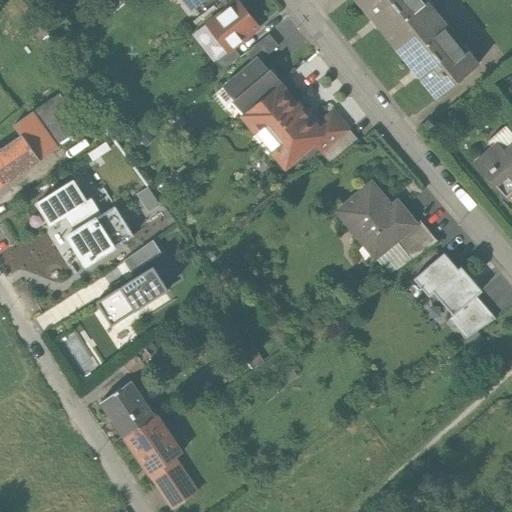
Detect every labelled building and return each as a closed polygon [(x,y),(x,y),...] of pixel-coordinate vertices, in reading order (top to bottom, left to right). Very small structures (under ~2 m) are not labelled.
[(185,0),(192,8),(202,0),(185,0)] [(237,0),(226,10),(207,25),(228,51),(233,47),(259,27),(237,0)] [(220,0),(219,1),(226,10),(237,0),(220,0)] [(375,24),(396,50),(438,16),(424,0),(356,0),(356,1),(375,24)] [(478,65),(438,16),(396,50),(416,74),(437,99),(478,65)] [(245,53),(252,62),(258,57),(262,61),(279,46),(269,34),(245,53)] [(241,57),(233,47),(228,51),(215,62),(222,72),(241,57)] [(272,70),(270,71),(262,61),(258,57),(252,62),(224,85),(236,100),(233,102),(244,115),(283,83),(272,70)] [(85,76),(70,86),(81,102),(96,91),(85,76)] [(244,115),(266,140),(304,108),(283,83),(244,115)] [(92,118),(81,102),(70,86),(60,93),(82,125),(92,118)] [(84,128),(82,125),(60,93),(33,112),(57,147),(84,128)] [(317,124),(304,108),(266,140),(288,167),(315,145),(322,152),(349,129),(333,110),(317,124)] [(40,159),(57,147),(33,112),(5,130),(13,141),(23,134),(40,159)] [(359,141),(349,129),(322,152),(332,164),(359,141)] [(13,141),(0,149),(0,185),(40,159),(23,134),(13,141)] [(511,142),(502,151),(495,144),(475,162),(506,198),(511,193),(511,142)] [(30,204),(45,229),(82,206),(67,181),(30,204)] [(373,181),(337,210),(376,259),(397,242),(419,224),(399,199),(393,205),(373,181)] [(71,235),(91,266),(136,238),(117,207),(71,235)] [(67,236),(76,228),(68,219),(50,234),(65,253),(74,245),(67,236)] [(411,259),(437,241),(421,222),(419,224),(397,242),(411,259)] [(413,279),(428,297),(433,292),(453,316),(476,296),(482,291),(461,267),(457,270),(443,253),(413,279)] [(155,265),(96,302),(111,326),(170,289),(155,265)] [(449,320),(465,339),(494,317),(476,296),(453,316),(449,320)] [(264,361),(252,346),(244,352),(252,363),(250,364),(254,369),(264,361)] [(124,365),(132,377),(145,367),(142,362),(149,356),(144,349),(124,365)] [(101,402),(125,437),(155,416),(131,382),(101,402)] [(179,451),(155,416),(125,437),(149,472),(172,457),(179,451)] [(176,433),(186,449),(195,443),(187,432),(184,434),(181,430),(176,433)] [(195,489),(172,457),(149,472),(172,504),(195,489)]
